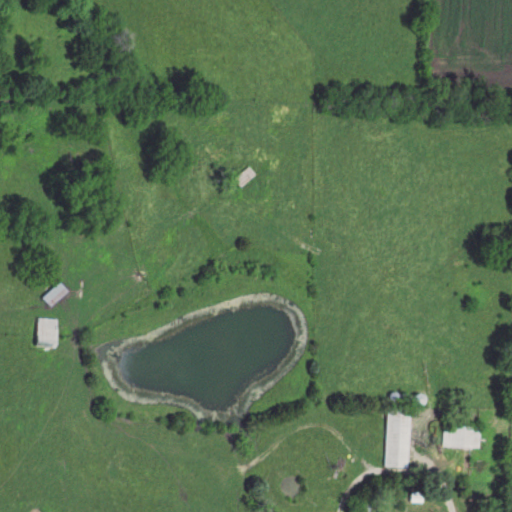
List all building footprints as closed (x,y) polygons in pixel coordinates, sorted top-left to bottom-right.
[(256,175),(249,167),(234,180),(241,188),(256,175)] [(49,307),(65,291),(58,283),(41,299),(49,307)] [(56,342),(56,319),(36,319),(36,342),(56,342)] [(407,408),(384,407),(383,468),(405,469),(407,408)] [(477,427),(441,427),(441,449),(477,449),(477,427)]
